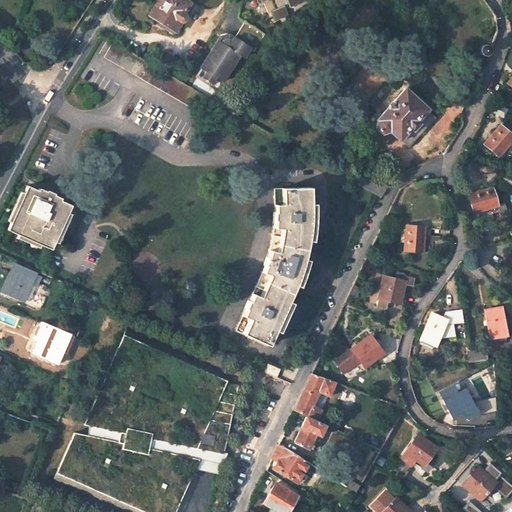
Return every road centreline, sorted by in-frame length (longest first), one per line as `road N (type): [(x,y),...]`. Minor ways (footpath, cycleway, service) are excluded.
road 1 (unclassified): [(235,511),(393,187),(448,162)]
road 2 (residential): [(461,246),(411,322),(403,386),(416,412),(440,431),(475,433)]
road 3 (unclassified): [(448,162),(502,44),(503,18),(491,0)]
